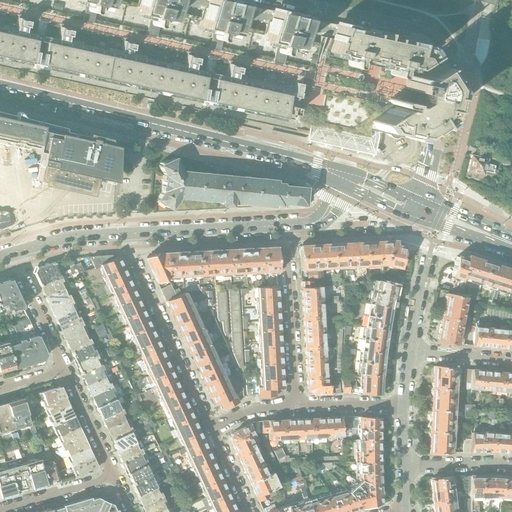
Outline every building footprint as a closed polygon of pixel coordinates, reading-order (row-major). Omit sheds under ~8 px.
[(147,36),(120,30),(92,24),(92,22),(91,22),(90,23),(88,23),(85,22),(86,20),(84,20),(83,22),(53,16),(56,0),(18,0),(17,7),(0,3),(0,27),(4,28),(4,27),(15,29),(14,30),(17,31),(17,29),(25,31),(25,33),(35,35),(30,63),(30,64),(31,64),(32,63),(37,64),(37,65),(38,66),(39,65),(41,66),(47,37),(56,40),(57,38),(69,40),(68,42),(71,42),(72,41),(80,43),(79,45),(111,52),(112,50),(120,52),(119,54),(122,54),(122,52),(133,54),(132,56),(134,57),(135,55),(143,57),(143,59),(174,66),(174,64),(184,66),(184,67),(186,68),(187,67),(195,68),(195,70),(205,72),(199,101),(200,101),(201,100),(206,101),(206,102),(207,102),(208,102),(211,103),(217,75),(227,77),(227,75),(239,78),(238,79),(241,80),(241,78),(258,82),(257,84),(272,87),(273,85),(289,89),(288,91),(300,93),(295,121),(297,121),(297,123),(318,127),(322,109),(342,96),(343,96),(365,101),(363,111),(364,111),(364,113),(364,115),(365,117),(366,120),(367,121),(368,123),(370,124),(371,125),(373,126),(375,127),(377,127),(378,130),(386,131),(388,133),(390,136),(391,138),(393,139),(396,139),(397,139),(399,138),(401,136),(402,135),(402,134),(402,131),(399,126),(393,117),(387,116),(389,107),(394,108),(397,109),(401,114),(406,110),(407,111),(411,117),(421,110),(418,105),(422,91),(415,80),(423,72),(422,69),(423,68),(423,67),(412,75),(410,71),(421,64),(420,64),(419,65),(418,63),(412,67),(399,65),(398,68),(397,68),(396,74),(395,75),(394,75),(394,76),(393,76),(392,76),(392,75),(391,75),(391,74),(390,74),(390,73),(392,66),(373,62),(355,59),(354,65),(354,66),(353,67),(352,67),(350,67),(349,67),(349,66),(348,65),(348,64),(349,57),(331,54),(333,40),(324,38),(323,45),(317,43),(316,46),(311,72),(284,66),(284,64),(282,64),(281,66),(279,65),(276,65),(277,63),(275,62),(274,64),(247,58),(220,53),(221,50),(218,50),(218,52),(215,51),(213,51),(214,49),(212,49),(211,50),(183,44),(156,38),(156,36),(154,36),(153,38),(151,37),(149,37),(149,35),(147,34),(147,36)] [(88,23),(92,0),(56,0),(53,16),(83,22),(84,20),(86,20),(85,22),(88,23)] [(120,30),(127,1),(119,0),(92,0),(88,23),(90,23),(91,22),(92,22),(92,24),(120,30)] [(151,37),(158,0),(138,0),(138,4),(127,1),(120,30),(147,36),(147,34),(149,35),(149,37),(151,37)] [(183,44),(192,0),(158,0),(151,37),(153,38),(154,36),(156,36),(156,38),(183,44)] [(215,51),(226,1),(222,0),(192,0),(183,44),(211,50),(212,49),(214,49),(213,51),(215,51)] [(247,58),(257,8),(242,4),(242,1),(236,0),(230,0),(230,2),(226,1),(215,51),(218,52),(218,50),(221,50),(220,53),(247,58)] [(279,65),(290,15),(284,13),(284,10),(273,8),(272,11),(257,8),(247,58),(274,64),(275,62),(277,63),(276,65),(279,65)] [(311,72),(316,46),(317,43),(323,45),(324,38),(333,40),(337,25),(335,25),(335,24),(334,28),(327,27),(327,25),(323,24),(323,26),(315,24),(316,20),(305,18),(305,15),(294,12),(293,15),(290,15),(279,65),(281,66),(282,64),(284,64),(284,66),(311,72)] [(350,67),(358,30),(347,27),(348,24),(336,22),(335,25),(337,25),(333,40),(331,54),(349,57),(348,64),(348,65),(349,66),(349,67),(350,67)] [(25,33),(25,31),(17,29),(17,31),(14,30),(15,29),(4,27),(4,28),(0,27),(0,56),(29,63),(30,63),(35,35),(25,33)] [(373,62),(380,31),(368,28),(367,31),(358,30),(350,67),(352,67),(353,67),(354,66),(354,65),(355,59),(373,62)] [(392,76),(400,39),(389,36),(390,33),(380,31),(373,62),(392,66),(390,73),(390,74),(391,74),(391,75),(392,75),(392,76)] [(184,67),(184,66),(174,64),(174,66),(143,59),(143,57),(135,55),(134,57),(132,56),(133,54),(122,52),(122,54),(119,54),(120,52),(112,50),(111,52),(79,45),(80,43),(72,41),(71,42),(68,42),(69,40),(57,38),(56,40),(47,37),(41,66),(199,100),(199,101),(205,72),(195,70),(195,68),(187,67),(186,68),(184,67)] [(431,56),(430,53),(429,53),(425,46),(423,46),(423,44),(400,39),(392,76),(393,76),(394,76),(394,75),(395,75),(396,74),(397,68),(398,68),(399,65),(412,67),(418,63),(419,65),(420,64),(419,61),(425,57),(426,59),(431,56)] [(448,85),(435,65),(428,70),(428,69),(425,71),(423,68),(422,69),(423,72),(415,80),(422,91),(445,97),(448,85)] [(295,121),(300,93),(288,91),(289,89),(273,85),(272,87),(257,84),(258,82),(241,78),(241,80),(238,79),(239,78),(227,75),(227,77),(217,75),(211,103),(295,121)] [(440,119),(445,97),(422,91),(418,105),(421,110),(422,109),(431,124),(440,119)] [(431,124),(422,109),(421,110),(411,117),(407,111),(406,110),(401,114),(397,109),(394,108),(389,107),(387,116),(393,117),(399,126),(402,131),(402,134),(402,135),(412,137),(426,128),(431,124)] [(0,112),(0,139),(35,148),(34,151),(40,152),(38,164),(37,165),(34,180),(37,180),(38,181),(40,181),(39,184),(56,188),(89,195),(90,192),(90,191),(92,184),(92,183),(93,177),(112,181),(113,182),(113,180),(113,173),(114,169),(114,165),(114,156),(109,155),(110,147),(105,146),(105,143),(106,143),(107,141),(107,140),(106,139),(105,139),(103,139),(103,140),(88,136),(88,137),(80,135),(67,132),(66,132),(67,129),(0,112)] [(309,128),(306,141),(373,156),(378,134),(370,133),(368,141),(309,128)] [(492,174),(494,166),(487,164),(488,159),(471,155),(467,172),(484,176),(485,172),(492,174)] [(280,186),(281,184),(274,183),(275,181),(179,171),(174,159),(167,162),(166,160),(159,163),(160,165),(159,165),(164,176),(165,176),(164,180),(162,180),(162,186),(164,187),(163,190),(156,200),(157,200),(156,202),(162,206),(163,205),(169,209),(177,197),(219,201),(219,205),(229,206),(229,202),(272,206),(272,204),(279,205),(279,203),(302,205),(304,188),(280,186)] [(363,243),(365,267),(383,266),(391,267),(391,266),(399,268),(400,265),(401,264),(401,261),(401,260),(402,252),(403,247),(393,245),(393,241),(370,242),(368,241),(365,242),(364,243),(363,243)] [(365,267),(363,243),(362,243),(361,242),(358,242),(357,243),(338,244),(337,243),(333,243),(332,244),(331,244),(332,268),(365,267)] [(332,268),(331,244),(330,245),(329,244),(326,244),(325,245),(301,246),(299,249),(300,270),(332,268)] [(246,273),(245,249),(244,249),(243,248),(239,248),(238,249),(220,250),(218,250),(215,250),(214,251),(215,275),(246,273)] [(245,249),(246,273),(276,272),(276,271),(275,250),(273,248),(252,249),(250,248),(247,248),(245,249)] [(183,277),(215,275),(214,251),(212,251),(211,250),(207,250),(206,251),(188,252),(186,251),(183,251),(182,252),(183,277)] [(183,277),(182,252),(180,253),(179,252),(175,252),(174,253),(158,254),(158,255),(156,255),(154,255),(154,254),(147,257),(147,258),(146,260),(149,265),(149,266),(157,283),(167,278),(183,277)] [(99,267),(98,265),(113,258),(112,256),(111,256),(90,257),(89,258),(95,269),(99,267)] [(461,277),(480,284),(487,263),(486,262),(486,261),(482,260),(481,261),(467,256),(466,258),(459,256),(459,258),(456,257),(455,260),(454,261),(453,265),(454,266),(454,267),(452,268),(452,272),(452,273),(451,276),(460,280),(461,277)] [(113,273),(122,269),(117,257),(113,258),(98,265),(99,267),(103,277),(102,278),(105,284),(117,279),(116,276),(115,277),(113,273)] [(36,268),(34,273),(40,286),(60,276),(65,274),(70,272),(76,269),(74,265),(72,260),(68,262),(67,262),(70,268),(69,270),(64,272),(62,268),(62,261),(57,262),(36,268)] [(510,293),(511,285),(511,269),(511,270),(510,270),(493,265),(492,263),(489,262),(488,263),(487,263),(480,284),(510,293)] [(80,263),(74,265),(76,269),(78,274),(79,274),(83,272),(84,272),(84,271),(80,263)] [(112,296),(131,287),(128,282),(122,269),(113,273),(115,277),(116,276),(117,279),(105,284),(106,285),(107,285),(112,296)] [(369,304),(391,308),(391,307),(392,306),(393,303),(392,301),(394,292),(395,291),(396,288),(395,286),(395,285),(388,283),(388,279),(384,278),(384,276),(381,275),(366,275),(366,279),(373,279),(370,296),(365,296),(364,302),(369,302),(369,304)] [(60,276),(40,286),(42,291),(42,293),(43,295),(45,297),(45,298),(66,288),(60,276)] [(6,314),(10,313),(10,310),(22,306),(10,281),(9,280),(9,279),(7,279),(4,280),(1,281),(0,281),(0,304),(3,304),(5,309),(6,314)] [(461,294),(463,289),(457,287),(459,282),(455,281),(452,292),(461,294)] [(166,301),(176,296),(170,284),(160,289),(165,301),(166,301)] [(66,288),(45,298),(46,298),(45,300),(47,303),(48,304),(50,308),(71,299),(76,297),(71,286),(66,288)] [(301,288),(303,319),(322,318),(320,287),(320,286),(318,287),(308,287),(301,288)] [(127,304),(137,300),(131,287),(112,296),(118,307),(116,308),(120,315),(131,310),(130,306),(128,307),(127,304)] [(266,301),(276,300),(276,294),(276,287),(255,288),(255,294),(256,301),(254,301),(255,309),(268,308),(268,304),(267,304),(266,301)] [(166,301),(172,313),(191,305),(185,292),(176,296),(166,301)] [(442,317),(461,321),(466,298),(476,300),(477,297),(470,296),(461,294),(452,292),(451,295),(446,294),(446,295),(445,296),(444,299),(445,301),(443,311),(442,312),(441,315),(442,317)] [(71,299),(50,308),(52,313),(52,315),(54,317),(55,318),(56,320),(76,310),(71,299)] [(126,327),(145,318),(143,312),(137,300),(127,304),(128,307),(130,306),(131,310),(120,315),(117,316),(119,321),(123,319),(126,327)] [(257,322),(278,321),(277,307),(276,300),(266,301),(267,304),(268,304),(268,308),(255,309),(255,310),(256,310),(257,322)] [(369,304),(365,327),(387,331),(387,329),(388,328),(389,325),(388,324),(390,314),(391,313),(391,310),(390,309),(391,308),(369,304)] [(187,320),(197,315),(191,305),(172,313),(181,332),(192,327),(190,323),(189,324),(187,320)] [(89,313),(84,315),(85,319),(91,316),(97,314),(96,311),(95,311),(95,309),(89,312),(89,313)] [(81,321),(76,310),(56,320),(56,322),(57,325),(58,326),(60,330),(81,321)] [(226,312),(217,312),(217,318),(219,322),(222,321),(227,321),(226,312)] [(186,344),(205,335),(200,323),(201,323),(198,315),(197,315),(187,320),(189,324),(190,323),(192,327),(181,332),(186,344)] [(458,337),(461,321),(442,317),(442,318),(441,319),(440,322),(441,324),(439,334),(438,335),(437,338),(438,340),(437,342),(462,345),(464,338),(458,337)] [(17,325),(18,327),(22,326),(30,324),(28,318),(16,322),(17,325)] [(130,339),(133,345),(145,340),(144,336),(143,337),(141,334),(151,330),(145,318),(126,327),(132,338),(130,339)] [(304,349),(324,347),(323,331),(322,318),(303,319),(304,349)] [(86,332),(81,321),(60,330),(63,335),(62,337),(64,339),(65,340),(65,341),(86,332)] [(256,335),(257,342),(270,342),(270,338),(268,338),(268,335),(278,334),(278,327),(278,321),(257,322),(257,335),(256,335)] [(472,346),(502,348),(504,329),(505,326),(500,325),(499,328),(488,327),(488,324),(483,324),(483,327),(480,327),(480,324),(475,323),(470,323),(468,332),(473,332),(472,346)] [(101,324),(94,328),(99,339),(106,335),(104,330),(101,324)] [(511,349),(511,326),(511,327),(511,330),(504,329),(502,348),(511,349)] [(361,351),(383,354),(384,352),(385,351),(385,348),(384,346),(386,337),(387,336),(388,332),(387,331),(365,327),(361,351)] [(141,357),(159,349),(157,343),(151,330),(141,334),(143,337),(144,336),(145,340),(133,345),(134,346),(135,345),(137,349),(141,357)] [(91,343),(86,332),(65,341),(66,342),(66,344),(67,346),(69,348),(71,353),(91,343)] [(258,343),(259,355),(279,354),(279,341),(278,334),(268,335),(268,338),(270,338),(270,342),(257,342),(257,343),(258,343)] [(5,342),(13,368),(42,359),(44,355),(42,349),(35,335),(26,338),(27,340),(23,341),(22,339),(18,340),(18,342),(7,345),(6,342),(5,342)] [(186,344),(195,363),(206,357),(204,354),(203,355),(201,351),(212,346),(210,346),(205,335),(186,344)] [(0,371),(13,368),(5,342),(0,343),(0,371)] [(96,354),(91,343),(71,353),(76,364),(96,354)] [(200,374),(219,365),(214,354),(215,353),(212,346),(201,351),(203,355),(204,354),(206,357),(195,363),(200,374)] [(304,349),(306,377),(328,376),(328,372),(326,372),(325,360),(324,347),(304,349)] [(155,365),(165,360),(159,349),(141,357),(142,361),(137,363),(141,371),(145,369),(148,376),(159,371),(158,368),(157,368),(155,365)] [(241,351),(232,352),(239,368),(242,368),(241,351)] [(359,375),(360,375),(381,376),(381,374),(382,373),(383,370),(382,369),(383,359),(384,358),(384,355),(383,354),(361,351),(358,373),(359,375)] [(101,365),(96,354),(76,364),(81,375),(101,365)] [(258,377),(260,377),(272,376),(272,372),(270,372),(270,368),(280,368),(280,361),(279,354),(259,355),(259,368),(258,368),(258,377)] [(154,387),(173,378),(171,373),(165,360),(155,365),(157,368),(158,368),(159,371),(148,376),(149,376),(154,387)] [(125,364),(121,366),(124,372),(123,372),(127,380),(129,385),(133,383),(127,370),(128,370),(125,364)] [(106,376),(101,365),(81,375),(83,379),(83,381),(84,383),(86,385),(106,376)] [(200,374),(209,393),(220,388),(218,385),(217,386),(215,382),(226,377),(226,376),(224,377),(219,365),(200,374)] [(432,388),(454,389),(455,375),(456,375),(456,368),(433,366),(433,382),(431,383),(431,386),(432,387),(432,388)] [(260,377),(260,387),(260,390),(275,389),(281,389),(281,374),(280,368),(270,368),(270,372),(272,372),(272,376),(260,377)] [(470,384),(469,389),(483,391),(499,392),(501,372),(471,370),(470,384)] [(511,393),(511,373),(501,372),(499,392),(511,393)] [(341,379),(341,383),(348,382),(349,393),(380,394),(381,382),(382,381),(382,377),(381,376),(360,375),(360,387),(356,387),(356,381),(349,381),(349,380),(347,381),(346,379),(341,379)] [(111,387),(106,376),(86,385),(86,386),(86,388),(88,391),(89,392),(91,396),(111,387)] [(328,376),(306,377),(307,387),(308,391),(311,394),(315,395),(328,394),(328,390),(331,390),(331,391),(335,391),(335,393),(340,393),(339,385),(331,385),(329,385),(328,376)] [(215,405),(220,403),(234,396),(233,394),(228,385),(230,384),(226,377),(215,382),(217,386),(218,385),(220,388),(209,393),(215,405)] [(159,400),(162,406),(173,401),(171,397),(170,398),(169,395),(179,390),(173,378),(154,387),(160,399),(159,400)] [(117,399),(111,387),(91,396),(93,401),(93,403),(94,405),(96,407),(97,408),(117,399)] [(41,401),(42,406),(56,399),(63,396),(59,388),(39,393),(41,401)] [(453,411),(454,389),(432,388),(432,389),(431,390),(431,393),(432,394),(431,404),(430,405),(430,408),(431,409),(431,410),(453,411)] [(169,418),(188,409),(185,404),(179,390),(169,395),(170,398),(171,397),(173,401),(162,406),(162,407),(163,407),(169,418)] [(234,396),(220,403),(223,410),(239,403),(238,401),(239,401),(236,395),(235,394),(233,394),(234,396)] [(44,410),(47,416),(67,406),(67,404),(66,401),(65,400),(63,396),(56,399),(42,406),(44,410)] [(21,399),(28,424),(33,422),(30,412),(31,411),(30,407),(27,397),(21,399)] [(0,432),(28,424),(21,399),(0,404),(0,432)] [(121,409),(117,399),(97,408),(97,410),(98,413),(99,414),(101,418),(121,409)] [(47,416),(52,426),(72,416),(71,413),(71,411),(69,408),(68,407),(67,406),(47,416)] [(127,420),(121,409),(101,418),(103,423),(103,425),(105,427),(106,429),(107,430),(127,420)] [(173,430),(176,437),(187,431),(186,428),(185,429),(183,425),(193,421),(188,409),(169,418),(174,430),(173,430)] [(452,433),(453,411),(431,410),(431,411),(430,412),(430,415),(431,416),(430,426),(429,426),(429,430),(430,431),(430,432),(452,433)] [(147,423),(146,422),(143,415),(142,412),(138,414),(144,425),(147,423)] [(56,436),(77,427),(77,426),(77,424),(76,422),(74,420),(72,416),(52,426),(56,436)] [(342,437),(342,430),(341,417),(340,417),(310,419),(311,439),(342,437)] [(357,440),(379,440),(379,418),(357,417),(357,440)] [(281,440),(311,439),(310,419),(280,420),(281,440)] [(132,431),(127,420),(107,430),(107,432),(108,435),(109,436),(112,441),(132,431)] [(268,441),(281,440),(280,420),(267,421),(268,434),(268,441)] [(177,437),(183,449),(202,440),(199,434),(193,421),(183,425),(185,429),(186,428),(187,431),(176,437),(176,438),(177,437)] [(232,445),(250,437),(254,435),(249,424),(234,431),(231,434),(230,438),(230,442),(232,445)] [(160,438),(153,425),(149,428),(156,441),(160,438)] [(56,436),(61,446),(82,437),(81,435),(80,433),(80,431),(79,429),(77,428),(77,427),(56,436)] [(137,442),(132,431),(112,441),(114,445),(114,447),(115,449),(116,451),(117,451),(137,442)] [(490,452),(492,432),(480,431),(480,433),(471,432),(470,435),(471,452),(488,452),(490,452)] [(451,447),(452,433),(430,432),(430,433),(429,434),(429,437),(430,438),(429,454),(452,453),(452,447),(451,447)] [(511,453),(511,434),(492,432),(490,452),(511,453)] [(471,452),(470,435),(463,434),(463,439),(463,438),(461,453),(471,452)] [(66,457),(86,447),(86,446),(86,445),(85,442),(83,441),(82,437),(61,446),(66,457)] [(232,445),(249,482),(267,474),(263,466),(266,465),(264,460),(261,462),(257,452),(260,451),(258,447),(255,441),(252,443),(250,437),(232,445)] [(197,456),(207,452),(202,440),(183,449),(188,460),(187,461),(190,467),(202,462),(200,459),(199,459),(197,456)] [(357,440),(357,462),(379,462),(379,449),(379,440),(357,440)] [(142,453),(137,442),(117,451),(117,452),(117,454),(118,456),(120,458),(122,463),(142,453)] [(17,443),(1,448),(2,453),(18,449),(17,444),(17,443)] [(70,467),(91,457),(90,455),(89,454),(89,452),(88,449),(87,448),(86,447),(66,457),(70,467)] [(216,470),(207,452),(197,456),(199,459),(200,459),(202,462),(190,467),(190,468),(191,468),(197,479),(216,470)] [(147,464),(142,453),(122,463),(127,473),(147,464)] [(38,459),(46,485),(62,480),(59,472),(56,473),(54,466),(52,462),(51,461),(48,462),(47,462),(46,459),(46,457),(38,459)] [(91,457),(70,467),(75,476),(93,471),(95,466),(91,457)] [(46,485),(38,459),(7,468),(14,494),(46,485)] [(331,467),(331,462),(321,463),(327,471),(331,467)] [(375,488),(380,488),(379,471),(379,462),(357,462),(357,479),(359,480),(375,488)] [(325,469),(320,463),(315,467),(320,473),(325,469)] [(152,475),(147,464),(127,473),(132,484),(152,475)] [(0,498),(14,494),(7,468),(0,469),(0,498)] [(211,486),(221,482),(216,470),(197,479),(202,490),(201,491),(204,498),(216,493),(214,489),(213,490),(211,486)] [(256,497),(272,489),(278,487),(271,473),(271,472),(267,474),(249,482),(256,497)] [(177,487),(181,486),(179,480),(180,480),(177,474),(173,476),(175,482),(177,485),(177,487)] [(157,486),(152,475),(132,484),(134,489),(134,491),(135,493),(137,495),(157,486)] [(480,499),(480,476),(469,476),(469,493),(470,506),(467,506),(466,511),(478,511),(478,502),(480,499)] [(488,500),(491,500),(493,476),(491,476),(480,476),(480,499),(481,499),(482,502),(488,502),(488,500)] [(500,500),(503,477),(493,476),(491,500),(500,500)] [(433,503),(455,501),(452,477),(450,477),(439,478),(438,477),(431,478),(431,479),(430,479),(432,497),(431,498),(431,501),(433,502),(433,503)] [(511,501),(511,490),(511,477),(503,477),(500,500),(511,501)] [(346,491),(361,508),(361,509),(381,503),(380,491),(380,488),(375,488),(359,480),(346,491)] [(230,501),(221,482),(211,486),(213,490),(214,489),(216,493),(204,498),(204,499),(205,498),(211,509),(230,501)] [(162,497),(157,486),(137,495),(137,496),(137,498),(139,501),(140,502),(142,506),(162,497)] [(272,489),(256,497),(258,502),(275,494),(272,489)] [(334,511),(347,511),(361,508),(346,491),(345,492),(344,492),(330,496),(334,511)] [(117,511),(116,509),(114,510),(112,504),(108,502),(110,497),(110,496),(109,497),(103,495),(103,494),(103,493),(102,494),(100,499),(96,497),(90,499),(90,497),(61,505),(62,507),(50,510),(50,511),(117,511)] [(334,511),(330,496),(308,503),(311,511),(334,511)] [(158,511),(167,508),(162,497),(142,506),(144,511),(158,511)] [(235,511),(230,501),(211,509),(211,511),(235,511)] [(456,511),(455,501),(433,503),(433,504),(432,506),(432,509),(434,509),(433,511),(456,511)] [(288,511),(311,511),(308,503),(287,509),(288,511)]
